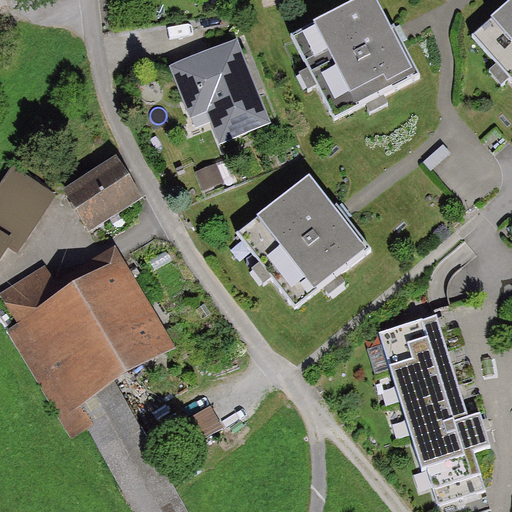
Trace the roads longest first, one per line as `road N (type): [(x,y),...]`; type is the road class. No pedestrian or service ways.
road 1 (residential): [(88,0),(100,89),(171,225),(265,363),(300,390)]
road 2 (track): [(300,390),(400,511)]
road 3 (track): [(300,390),(315,461),(309,511)]
